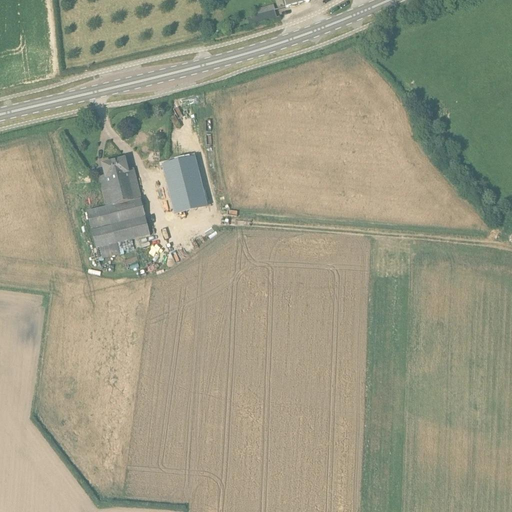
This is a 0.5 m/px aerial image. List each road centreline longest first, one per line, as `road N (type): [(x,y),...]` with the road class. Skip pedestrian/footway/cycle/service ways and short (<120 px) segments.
road 1 (track): [(511,245),(189,223),(166,229),(143,180),(106,132),(98,91)]
road 2 (secondary): [(0,117),(234,58),(388,0)]
